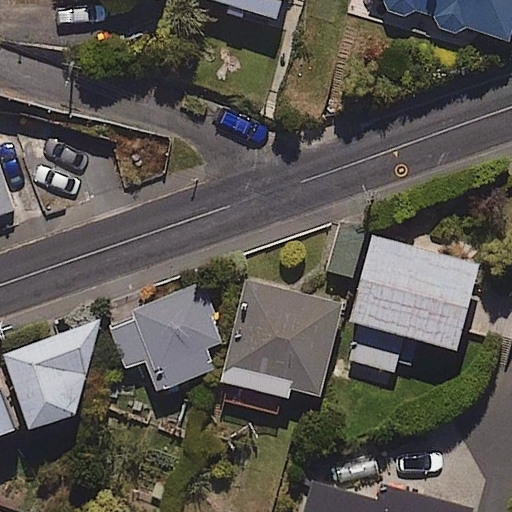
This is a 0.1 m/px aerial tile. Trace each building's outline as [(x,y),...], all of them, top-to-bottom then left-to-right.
[(278,0),(219,0),(274,16),(278,0)] [(511,0),(398,0),(506,33),(511,13),(511,0)] [(0,211),(18,205),(0,157),(0,211)] [(363,225),(340,218),(326,266),(349,273),(363,225)] [(477,263),(374,230),(348,313),(362,318),(350,357),(390,369),(402,330),(450,346),(477,263)] [(341,303),(248,276),(213,393),(273,411),(281,382),(315,392),(341,303)] [(222,335),(194,280),(105,325),(125,365),(141,357),(157,389),(210,362),(202,345),(222,335)] [(0,384),(13,423),(73,403),(92,317),(0,348),(0,384)] [(0,427),(13,423),(0,384),(0,427)]
